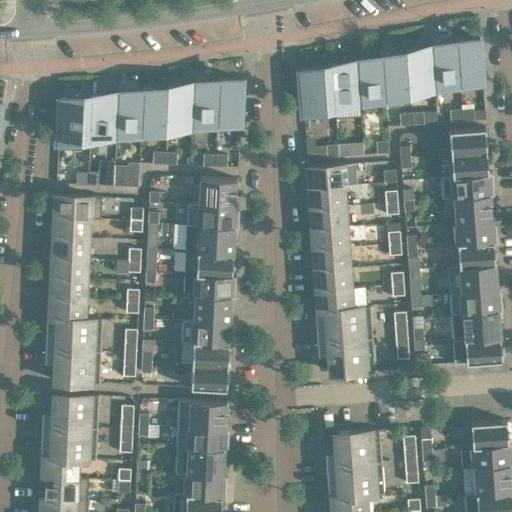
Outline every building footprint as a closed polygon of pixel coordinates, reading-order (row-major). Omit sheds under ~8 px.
[(483,77),(480,36),(456,38),(456,41),(457,41),(459,78),(460,78),(483,77)] [(431,43),(431,46),(432,46),(435,83),(461,81),(460,78),(459,78),(457,41),(456,41),(431,43)] [(406,48),(406,51),(407,51),(410,88),(436,86),(435,83),(432,46),(431,46),(406,48)] [(381,52),(381,56),(382,56),(385,93),(386,93),(411,91),(410,88),(407,51),(406,51),(381,52)] [(356,57),(356,61),(357,60),(360,98),(361,98),(386,96),(386,93),(385,93),(382,56),(381,56),(356,57)] [(331,62),(331,65),(332,65),(335,103),(336,103),(361,101),(361,98),(360,98),(357,60),(356,61),(331,62)] [(300,68),(303,108),(336,106),(336,103),(335,103),(332,65),(331,65),(300,68)] [(241,118),(243,77),(218,76),(218,81),(219,81),(217,117),(218,117),(241,118)] [(218,122),(218,117),(217,117),(219,81),(218,81),(193,79),(193,84),(194,84),(192,120),(193,120),(218,122)] [(192,125),(193,120),(192,120),(194,84),(193,84),(168,83),(167,87),(168,87),(166,124),(167,124),(192,125)] [(167,128),(167,124),(166,124),(168,87),(167,87),(142,86),(142,90),(143,90),(141,127),(142,127),(167,128)] [(142,131),(142,127),(141,127),(143,90),(142,90),(117,89),(117,94),(116,130),(117,130),(142,131)] [(116,134),(117,130),(116,130),(117,94),(92,92),(91,97),(92,97),(90,133),(91,133),(116,134)] [(60,95),(58,136),(91,138),(91,133),(90,133),(92,97),(91,97),(60,95)] [(474,118),(474,106),(462,107),(462,119),(474,118)] [(450,108),(451,120),(462,119),(462,107),(450,108)] [(424,122),(423,110),(411,111),(412,123),(424,122)] [(400,112),(400,124),(412,123),(411,111),(400,112)] [(486,126),(450,128),(452,152),(487,149),(486,126)] [(389,151),(388,139),(376,140),(377,152),(389,151)] [(326,143),(327,155),(339,154),(338,142),(326,143)] [(351,154),(350,142),(338,142),(339,154),(351,154)] [(410,144),(400,145),(400,155),(410,155),(410,144)] [(487,149),(452,152),(453,174),(453,175),(489,172),(487,149)] [(153,150),(153,162),(165,162),(165,150),(153,150)] [(176,163),(177,151),(165,150),(165,162),(176,163)] [(203,152),(203,164),(215,164),(215,152),(203,152)] [(227,165),(227,153),(215,152),(215,164),(227,165)] [(401,166),(411,165),(410,155),(400,155),(401,166)] [(114,163),(114,184),(126,184),(138,185),(139,173),(139,160),(130,160),(127,164),(114,163)] [(354,162),(308,165),(310,186),(346,184),(356,183),(354,162)] [(383,169),(384,181),(396,180),(395,168),(383,169)] [(77,170),(76,182),(88,183),(89,171),(77,170)] [(100,183),(100,171),(89,171),(88,183),(100,183)] [(443,197),(455,196),(455,195),(491,192),(489,172),(453,175),(453,174),(441,175),(443,197)] [(201,175),(200,202),(200,203),(236,204),(237,177),(201,175)] [(346,184),(310,186),(311,207),(347,204),(346,184)] [(413,187),(403,188),(404,199),(414,198),(413,187)] [(397,188),(385,189),(386,201),(398,200),(397,188)] [(150,189),(149,200),(159,201),(160,190),(150,189)] [(102,195),(56,192),(55,214),(91,215),(91,216),(101,217),(102,195)] [(491,192),(455,195),(455,196),(457,221),(492,219),(491,192)] [(404,209),(414,209),(414,198),(404,199),(404,209)] [(387,213),(399,212),(398,200),(386,201),(387,213)] [(187,223),(199,224),(199,223),(235,225),(236,204),(200,203),(200,202),(188,201),(187,223)] [(347,204),(311,207),(313,227),(349,224),(347,204)] [(143,206),(131,205),(130,217),(142,218),(143,206)] [(159,210),(149,210),(148,221),(158,221),(159,210)] [(91,215),(55,214),(54,234),(90,236),(91,216),(91,215)] [(130,229),(142,230),(142,218),(130,217),(130,229)] [(492,219),(457,221),(458,242),(494,239),(492,219)] [(148,231),(147,246),(157,247),(158,232),(158,221),(148,221),(148,231)] [(187,223),(186,249),(198,249),(234,251),(235,225),(199,223),(199,224),(187,223)] [(349,224),(313,227),(314,247),(350,245),(349,224)] [(400,229),(388,230),(389,242),(401,241),(400,229)] [(90,236),(54,234),(53,254),(89,256),(90,236)] [(416,234),(406,234),(407,245),(417,244),(416,234)] [(494,239),(458,242),(460,264),(496,262),(494,239)] [(390,253),(402,253),(401,241),(389,242),(390,253)] [(408,256),(418,255),(417,244),(407,245),(408,256)] [(350,245),(314,247),(316,268),(351,265),(350,245)] [(141,247),(129,246),(129,258),(141,258),(141,247)] [(234,251),(198,249),(186,249),(185,271),(233,274),(234,251)] [(89,256),(53,254),(52,275),(88,276),(89,256)] [(128,270),(140,270),(141,258),(129,258),(128,270)] [(156,259),(146,259),(146,270),(156,270),(156,259)] [(496,262),(460,264),(462,290),(462,291),(498,288),(496,262)] [(351,265),(316,268),(317,288),(353,285),(351,265)] [(145,280),(155,281),(156,270),(146,270),(145,280)] [(403,270),(391,271),(392,282),(404,282),(403,270)] [(233,274),(185,271),(184,292),(196,292),(232,294),(233,274)] [(88,276),(52,275),(51,295),(87,297),(88,276)] [(393,294),(405,293),(404,282),(392,282),(393,294)] [(420,283),(410,283),(411,294),(421,294),(420,283)] [(319,309),(326,308),(354,306),(354,305),(353,285),(317,288),(319,309)] [(139,287),(127,287),(127,299),(139,299),(139,287)] [(462,290),(450,291),(451,312),(499,308),(498,288),(462,291),(462,290)] [(232,294),(196,292),(194,318),(194,319),(230,320),(232,294)] [(412,305),(422,304),(421,294),(411,294),(412,305)] [(50,316),(58,317),(58,316),(86,317),(86,316),(87,297),(51,295),(50,316)] [(126,310),(138,311),(139,299),(127,299),(126,310)] [(326,308),(331,371),(375,367),(371,303),(354,305),(354,306),(326,308)] [(154,306),(144,306),(144,316),(154,317),(154,306)] [(499,308),(451,312),(453,338),(465,337),(501,335),(499,308)] [(406,310),(394,310),(395,322),(407,321),(406,310)] [(58,317),(55,379),(100,381),(103,317),(86,316),(86,317),(58,316),(58,317)] [(143,327),(153,328),(154,317),(144,316),(143,327)] [(181,339),(193,340),(193,339),(229,341),(230,320),(194,319),(194,318),(182,317),(181,339)] [(407,321),(395,322),(396,334),(408,333),(407,321)] [(423,326),(413,327),(414,338),(424,337),(423,326)] [(137,327),(125,327),(125,339),(137,339),(137,327)] [(408,333),(396,334),(396,345),(408,345),(408,333)] [(465,337),(453,338),(455,361),(503,358),(501,335),(465,337)] [(415,348),(425,348),(424,337),(414,338),(415,348)] [(137,339),(125,339),(124,350),(136,351),(137,339)] [(229,341),(193,339),(193,340),(192,362),(228,364),(229,341)] [(408,345),(396,345),(397,357),(409,356),(408,345)] [(152,349),(142,349),(142,360),(152,360),(152,349)] [(136,351),(124,350),(124,362),(136,363),(136,351)] [(416,364),(428,363),(427,352),(415,353),(416,364)] [(141,370),(151,371),(152,360),(142,360),(141,370)] [(136,363),(124,362),(123,374),(135,374),(136,363)] [(191,386),(227,387),(228,364),(192,362),(191,386)] [(55,391),(52,454),(80,456),(80,457),(96,457),(99,393),(55,391)] [(227,399),(179,397),(177,424),(225,426),(227,399)] [(134,403),(122,403),(121,415),(133,415),(134,403)] [(149,412),(139,412),(139,422),(149,423),(149,412)] [(133,415),(121,415),(121,426),(133,427),(133,415)] [(507,418),(471,421),(473,444),(509,442),(507,418)] [(138,433),(148,434),(149,423),(139,422),(138,433)] [(225,426),(177,424),(177,444),(224,447),(225,426)] [(133,427),(121,426),(120,438),(132,439),(133,427)] [(335,431),(340,493),(340,494),(368,492),(368,493),(384,491),(380,427),(335,431)] [(403,434),(404,446),(416,445),(415,433),(403,434)] [(431,436),(421,437),(422,448),(432,447),(431,436)] [(132,439),(120,438),(120,450),(132,450),(132,439)] [(462,466),(474,465),(510,462),(509,442),(473,444),(461,445),(462,466)] [(177,444),(175,472),(187,472),(187,471),(223,473),(223,471),(226,468),(227,458),(224,455),(224,447),(177,444)] [(416,445),(404,446),(405,458),(417,457),(416,445)] [(423,459),(433,458),(432,447),(422,448),(423,459)] [(52,454),(44,453),(43,474),(79,476),(79,475),(80,457),(80,456),(52,454)] [(417,457),(405,458),(406,469),(418,468),(417,457)] [(147,459),(137,458),(137,469),(147,469),(147,459)] [(511,486),(510,462),(474,465),(476,491),(511,488),(511,486)] [(131,467),(119,466),(118,478),(130,479),(131,467)] [(418,468),(406,469),(406,481),(418,480),(418,468)] [(136,480),(146,480),(147,469),(137,469),(136,480)] [(223,473),(187,471),(187,472),(186,492),(222,494),(223,473)] [(89,476),(79,475),(79,476),(43,474),(42,495),(88,497),(89,476)] [(118,490),(130,490),(130,479),(118,478),(118,490)] [(435,483),(425,484),(425,495),(435,494),(435,483)] [(511,488),(476,491),(464,492),(465,511),(499,511),(511,511),(511,488)] [(221,511),(222,494),(186,492),(185,511),(221,511)] [(369,511),(368,493),(368,492),(340,494),(340,493),(332,494),(333,511),(369,511)] [(426,505),(436,505),(435,494),(425,495),(426,505)] [(41,511),(87,511),(88,497),(42,495),(41,511)] [(420,497),(408,497),(409,509),(421,508),(420,497)] [(144,511),(145,502),(135,501),(134,511),(144,511)]
